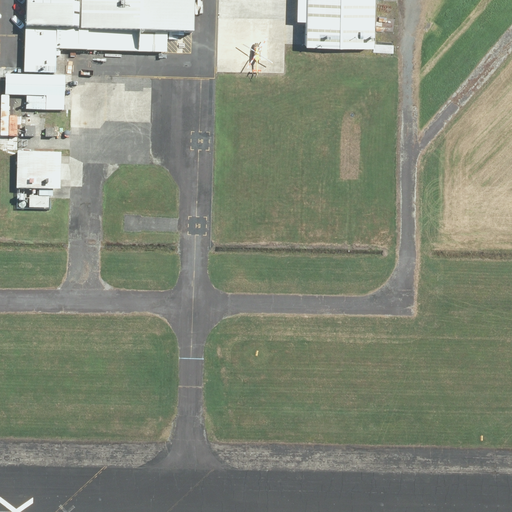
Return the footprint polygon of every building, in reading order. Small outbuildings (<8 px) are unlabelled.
[(27,0),(25,73),(55,74),(56,49),(165,52),(166,32),(194,33),(195,0),(27,0)] [(307,46),(375,47),(375,0),(297,0),(297,20),(308,21),(307,46)] [(68,78),(3,75),(3,95),(27,96),(26,110),(67,111),(68,78)] [(23,99),(2,98),(1,137),(21,138),(23,99)] [(81,110),(72,110),(72,131),(80,131),(81,110)] [(18,152),(22,152),(23,143),(10,143),(9,152),(18,152)] [(62,154),(18,153),(18,157),(17,190),(61,191),(62,154)] [(27,193),(17,193),(17,210),(26,210),(27,193)] [(50,197),(29,196),(28,209),(49,210),(50,197)]
